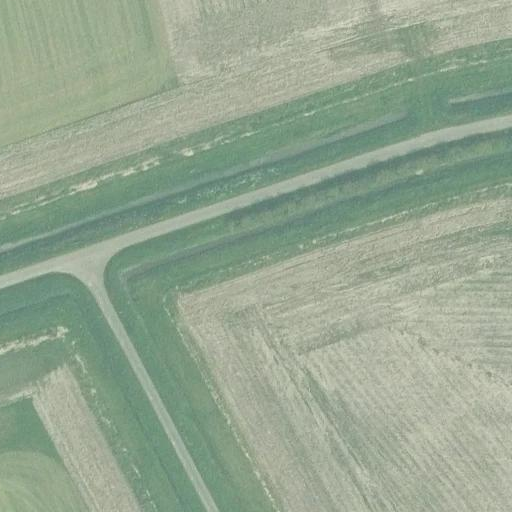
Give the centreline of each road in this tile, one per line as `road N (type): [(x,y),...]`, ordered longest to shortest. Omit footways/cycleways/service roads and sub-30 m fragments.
road 1 (unclassified): [(80,255),(406,146),(511,122)]
road 2 (unclassified): [(206,511),(80,255)]
